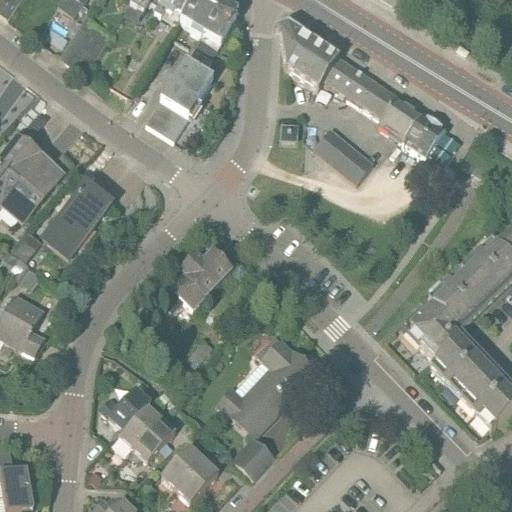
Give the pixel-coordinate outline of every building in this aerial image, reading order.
[(22,0),(0,0),(0,19),(6,24),(22,0)] [(72,24),(81,9),(66,0),(64,0),(56,14),(72,24)] [(66,0),(81,9),(83,10),(88,0),(66,0)] [(135,0),(133,4),(129,10),(122,21),(135,28),(142,17),(143,17),(148,9),(155,14),(157,12),(164,0),(135,0)] [(174,16),(183,21),(196,0),(164,0),(157,12),(158,13),(154,20),(160,23),(164,16),(171,21),(174,16)] [(178,27),(199,40),(222,3),(216,0),(196,0),(183,21),(178,27)] [(225,5),(222,3),(199,40),(201,42),(200,44),(217,55),(235,26),(234,14),(226,5),(225,5)] [(85,21),(58,65),(83,84),(111,38),(85,21)] [(286,31),(277,35),(284,76),(299,85),(320,54),(286,31)] [(145,130),(173,148),(212,86),(202,80),(211,66),(210,66),(217,55),(200,44),(145,130)] [(354,76),(320,54),(299,85),(315,96),(321,88),(338,99),(354,76)] [(213,82),(219,73),(211,68),(205,77),(213,82)] [(354,76),(338,99),(372,121),(387,98),(354,76)] [(399,150),(401,151),(421,121),(387,98),(372,121),(379,126),(376,132),(401,148),(399,150)] [(441,177),(460,148),(461,147),(421,121),(401,151),(424,166),(441,177)] [(295,146),(296,132),(281,131),(280,145),(295,146)] [(330,135),(313,155),(324,164),(340,143),(330,135)] [(39,161),(16,141),(0,160),(0,201),(3,204),(4,204),(36,165),(39,161)] [(340,143),(324,164),(334,173),(351,152),(340,143)] [(334,173),(345,181),(362,161),(351,152),(334,173)] [(345,181),(356,190),(372,170),(362,161),(345,181)] [(58,185),(36,165),(4,204),(3,204),(0,207),(0,208),(22,228),(58,185)] [(89,192),(86,189),(42,244),(68,264),(111,209),(98,199),(101,196),(92,189),(89,192)] [(511,234),(495,248),(491,244),(404,327),(423,347),(418,351),(433,367),(429,371),(490,436),(511,414),(511,401),(459,346),(464,341),(455,332),(511,278),(511,234)] [(206,255),(167,292),(168,293),(157,305),(165,313),(176,302),(191,317),(230,279),(206,255)] [(0,269),(0,278),(6,282),(7,280),(17,263),(7,257),(0,269)] [(17,263),(7,280),(30,295),(38,282),(28,275),(29,273),(20,265),(18,263),(17,263)] [(13,301),(0,324),(0,345),(33,364),(44,346),(31,339),(43,318),(13,301)] [(289,358),(275,342),(254,359),(272,378),(257,395),(245,407),(233,394),(218,409),(250,439),(261,428),(264,431),(296,399),(293,396),(312,377),(290,357),(289,358)] [(211,353),(202,345),(186,364),(195,372),(211,353)] [(98,416),(122,437),(146,412),(150,409),(135,395),(117,413),(108,404),(98,416)] [(163,396),(157,402),(163,409),(169,403),(163,396)] [(171,420),(179,413),(175,408),(167,416),(171,420)] [(160,425),(157,422),(146,412),(122,437),(118,441),(132,454),(160,425)] [(160,425),(132,454),(146,468),(174,439),(160,425)] [(115,444),(121,437),(118,434),(111,440),(115,444)] [(253,486),(274,464),(251,442),(230,464),(253,486)] [(202,466),(188,452),(161,481),(175,495),(202,466)] [(214,464),(220,469),(226,463),(221,457),(214,464)] [(0,490),(3,511),(31,511),(27,486),(21,487),(19,476),(12,477),(9,462),(0,463),(0,490)] [(175,495),(189,509),(217,480),(202,466),(175,495)] [(96,492),(101,483),(91,477),(86,487),(96,492)]
